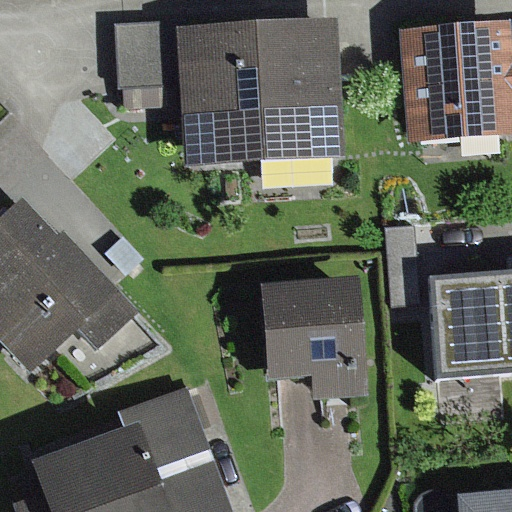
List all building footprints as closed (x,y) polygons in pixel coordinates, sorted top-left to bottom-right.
[(327,35),(169,41),(175,176),(333,169),(327,35)] [(511,54),(500,55),(499,40),(397,46),(404,158),(511,151),(511,54)] [(27,204),(0,226),(0,348),(18,369),(104,296),(27,204)] [(511,279),(429,285),(434,372),(511,367),(511,279)] [(353,286),(252,288),(253,369),(297,369),(306,400),(355,399),(353,286)] [(176,401),(14,467),(32,511),(220,511),(221,511),(176,401)] [(511,511),(511,500),(451,506),(451,511),(511,511)]
